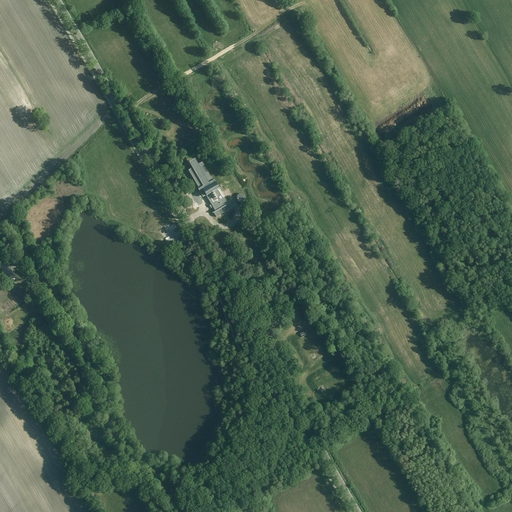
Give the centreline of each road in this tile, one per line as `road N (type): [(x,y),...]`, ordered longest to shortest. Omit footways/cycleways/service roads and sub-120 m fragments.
road 1 (tertiary): [(357,511),(57,0)]
road 2 (track): [(139,473),(78,355),(12,256)]
road 3 (track): [(302,0),(122,110)]
